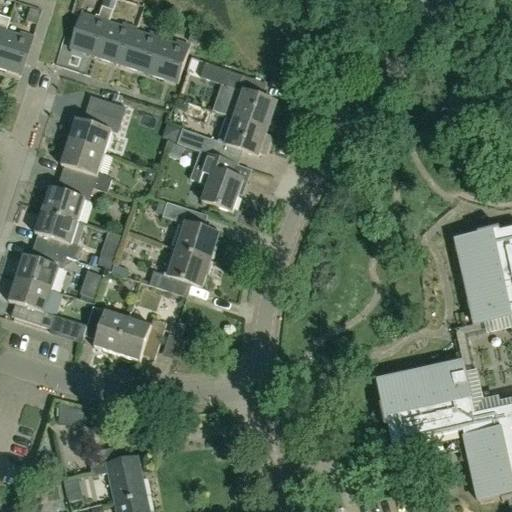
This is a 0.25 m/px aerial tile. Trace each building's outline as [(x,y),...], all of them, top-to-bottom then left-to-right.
[(70,50),(97,59),(112,12),(103,9),(100,18),(96,17),(96,19),(82,15),(70,50)] [(97,59),(124,68),(136,30),(123,26),(122,28),(110,24),(113,12),(112,12),(97,59)] [(0,46),(8,21),(0,18),(0,46)] [(0,69),(21,76),(33,38),(19,33),(18,36),(5,32),(9,21),(8,21),(0,46),(0,69)] [(151,77),(163,39),(136,30),(124,68),(151,77)] [(190,48),(163,39),(151,77),(178,85),(190,48)] [(236,91),(241,77),(205,65),(200,79),(236,91)] [(280,110),(275,108),(276,105),(244,93),(235,120),(267,131),(268,126),(274,128),(280,110)] [(76,120),(69,144),(105,156),(113,134),(116,135),(120,123),(125,109),(91,97),(83,122),(76,120)] [(271,138),(265,136),(267,131),(235,120),(226,147),(218,144),(183,131),(178,147),(201,154),(201,155),(213,159),(233,166),(238,167),(243,153),(258,158),(259,154),(265,156),(271,138)] [(99,175),(105,156),(69,144),(61,167),(64,168),(60,179),(108,195),(112,182),(99,175)] [(244,182),(229,177),(233,166),(213,159),(201,155),(190,182),(196,184),(196,185),(207,190),(203,203),(233,214),(244,182)] [(90,202),(94,191),(108,196),(108,195),(60,179),(56,191),(49,189),(42,212),(78,223),(85,201),(90,202)] [(181,224),(172,251),(210,263),(219,235),(204,230),(208,218),(167,204),(163,218),(181,224)] [(70,248),(78,223),(42,212),(35,235),(38,236),(34,247),(79,262),(82,252),(70,248)] [(109,248),(112,235),(80,226),(77,240),(109,248)] [(511,231),(500,234),(500,233),(500,231),(478,236),(479,237),(479,239),(457,244),(475,328),(511,320),(511,231)] [(62,271),(67,258),(79,262),(34,247),(30,259),(23,257),(16,280),(52,291),(58,270),(62,271)] [(201,288),(210,263),(172,251),(164,276),(154,273),(149,287),(187,299),(191,285),(201,288)] [(44,315),(52,291),(16,280),(9,302),(16,305),(12,317),(40,326),(52,330),(55,319),(44,315)] [(117,355),(129,319),(93,307),(83,337),(96,342),(94,347),(117,355)] [(151,327),(129,319),(117,355),(140,363),(142,356),(154,360),(166,324),(153,320),(151,327)] [(170,333),(182,336),(185,325),(174,321),(170,333)] [(75,329),(72,341),(81,344),(85,332),(75,329)] [(478,506),(511,498),(511,410),(476,419),(463,363),(375,383),(385,429),(391,427),(395,449),(461,434),(478,506)] [(139,459),(120,463),(117,449),(89,456),(94,479),(109,476),(116,505),(148,498),(139,459)] [(150,511),(148,498),(116,505),(117,511),(150,511)] [(96,511),(110,511),(110,502),(96,503),(96,511)]
